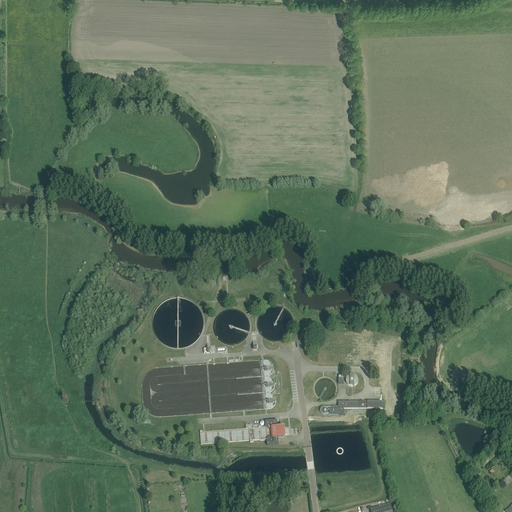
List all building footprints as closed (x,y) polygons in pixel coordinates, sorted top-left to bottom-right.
[(357,374),(348,374),(348,386),(356,386),(357,374)] [(381,409),(381,402),(367,402),(358,402),(343,402),(338,402),(338,407),(324,407),(323,407),(321,408),(320,410),(320,411),(320,413),(321,414),(323,415),(324,415),(329,415),(341,415),(344,415),(344,409),(358,409),(367,409),(381,409)] [(200,432),(201,445),(213,444),(225,443),(226,443),(238,442),(250,441),(250,443),(253,443),(253,441),(260,440),(260,441),(267,440),(267,446),(279,445),(278,439),(285,438),(285,435),(290,435),(289,429),(285,429),(284,429),(284,426),(277,427),(277,420),(265,421),(266,427),(254,428),(252,428),(251,425),(246,426),(246,429),(237,430),(237,429),(237,430),(225,431),(225,430),(224,430),(224,431),(212,431),(200,432)] [(490,458),(497,450),(496,448),(488,456),(490,458)] [(502,484),(498,480),(495,482),(493,484),(497,488),(502,484)]
